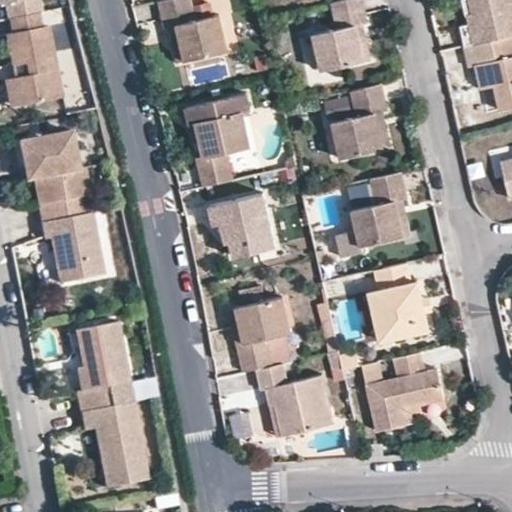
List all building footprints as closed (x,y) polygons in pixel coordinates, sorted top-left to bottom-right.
[(4,1),(7,17),(9,17),(17,15),(39,11),(41,10),(38,0),(0,0),(1,2),(4,1)] [(194,22),(189,0),(174,0),(160,3),(165,30),(171,29),(178,27),(187,62),(228,52),(218,16),(194,22)] [(359,0),(339,0),(327,3),(333,32),(312,37),(320,71),(361,60),(353,27),(361,25),(365,24),(359,0)] [(467,0),(471,13),(466,14),(472,43),(488,40),(511,34),(511,2),(511,0),(467,0)] [(62,94),(48,22),(42,24),(39,11),(17,15),(9,17),(12,30),(7,31),(14,63),(26,60),(28,73),(17,76),(22,102),(62,94)] [(369,58),(361,25),(353,27),(361,60),(369,58)] [(178,27),(171,29),(179,65),(187,62),(178,27)] [(511,54),(491,59),(488,40),(472,43),(464,45),(467,64),(474,63),(479,84),(485,83),(492,82),(495,95),(497,107),(511,104),(511,54)] [(22,102),(17,76),(6,78),(12,103),(22,102)] [(492,82),(485,83),(488,96),(495,95),(492,82)] [(384,113),(378,86),(348,93),(353,121),(332,126),(339,159),(381,150),(373,116),(380,115),(384,113)] [(191,122),(198,121),(203,141),(206,157),(200,158),(206,187),(236,180),(230,154),(251,148),(243,112),(251,110),(248,93),(188,105),(191,122)] [(373,116),(381,150),(387,148),(380,115),(373,116)] [(203,141),(198,121),(191,122),(196,142),(203,141)] [(77,165),(70,129),(18,139),(23,164),(30,163),(32,176),(35,194),(42,192),(43,200),(37,201),(40,220),(41,220),(90,210),(87,193),(90,192),(84,164),(77,165)] [(511,155),(501,158),(509,195),(511,194),(511,155)] [(32,176),(30,163),(23,164),(25,177),(32,176)] [(405,201),(398,174),(369,180),(376,208),(354,213),(358,231),(337,235),(342,257),(364,253),(362,246),(402,238),(394,203),(401,202),(405,201)] [(376,208),(369,180),(347,185),(354,213),(376,208)] [(43,200),(42,192),(35,194),(37,201),(43,200)] [(221,224),(223,236),(229,235),(230,244),(233,259),(278,249),(265,196),(211,208),(214,225),(221,224)] [(409,236),(401,202),(394,203),(402,238),(409,236)] [(90,210),(41,220),(44,237),(50,236),(53,249),(58,248),(59,254),(55,259),(59,281),(104,272),(92,210),(90,210)] [(327,261),(325,250),(317,252),(319,259),(320,262),(327,261)] [(408,283),(403,265),(375,272),(379,290),(390,339),(392,339),(428,330),(423,312),(420,298),(416,281),(408,283)] [(390,339),(379,290),(368,292),(380,341),(390,339)] [(428,297),(420,298),(423,312),(431,310),(428,297)] [(245,343),(238,345),(244,372),(257,369),(275,365),(269,339),(290,333),(283,299),(237,307),(245,343)] [(231,309),(238,345),(245,343),(237,307),(231,309)] [(129,379),(117,319),(75,327),(82,364),(86,387),(80,388),(77,388),(80,409),(112,403),(108,383),(129,379)] [(423,353),(396,359),(400,380),(384,383),(380,362),(363,365),(378,436),(409,430),(404,410),(423,407),(447,402),(441,372),(428,374),(423,353)] [(359,366),(357,355),(341,358),(344,370),(359,366)] [(289,383),(285,363),(275,365),(257,369),(259,380),(261,392),(266,391),(270,409),(277,407),(283,437),(334,425),(324,375),(289,383)] [(86,387),(82,364),(76,365),(80,388),(86,387)] [(80,409),(79,410),(83,428),(92,427),(96,446),(102,445),(103,453),(98,457),(103,485),(144,478),(130,400),(112,403),(80,409)] [(277,407),(270,409),(276,438),(283,437),(277,407)] [(404,410),(409,430),(416,429),(414,415),(424,413),(423,407),(404,410)] [(233,436),(251,434),(249,413),(232,414),(233,436)]
